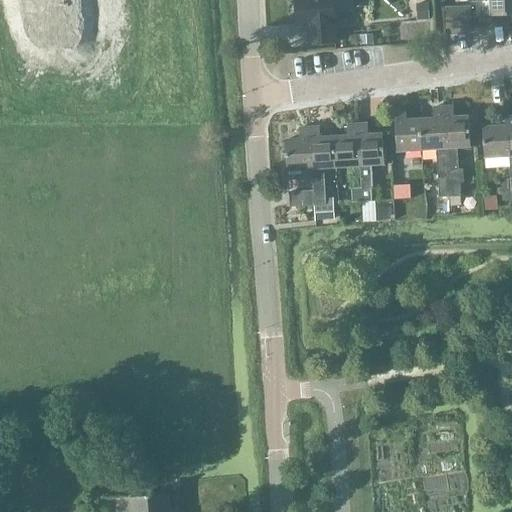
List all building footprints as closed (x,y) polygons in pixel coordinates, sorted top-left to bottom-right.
[(334,0),(295,0),(298,25),(311,24),(312,31),(309,31),(310,45),(335,43),(333,22),(336,22),(334,0)] [(511,0),(468,0),(469,2),(484,2),(483,0),(493,0),(494,16),(511,15),(511,0)] [(468,9),(445,10),(446,29),(469,28),(468,9)] [(422,152),(445,151),(446,151),(444,109),(435,110),(435,120),(421,121),(422,152)] [(448,197),(449,197),(460,197),(460,183),(459,183),(458,168),(456,150),(470,149),(469,118),(454,119),(454,109),(444,109),(446,151),(445,151),(447,170),(448,183),(448,197)] [(422,152),(421,121),(407,122),(406,111),(396,112),(398,153),(422,152)] [(498,128),(484,129),(486,160),(507,158),(509,158),(507,117),(498,117),(498,128)] [(368,125),(358,126),(361,167),(362,190),(362,204),(363,222),(376,221),(375,203),(371,203),(370,189),(372,189),(371,166),(385,165),(383,135),(369,136),(368,125)] [(349,137),(335,138),(336,168),(361,167),(358,126),(348,127),(349,137)] [(301,140),(287,141),(289,171),(312,169),(310,129),(300,130),(301,140)] [(320,129),(310,129),(312,169),(313,192),(314,205),(314,209),(326,208),(324,169),(336,168),(335,138),(321,138),(320,129)] [(501,180),(498,180),(500,202),(509,201),(509,193),(511,192),(511,179),(508,179),(501,180)] [(448,197),(448,183),(438,184),(438,205),(449,204),(449,197),(448,197)] [(399,186),(400,200),(410,199),(409,185),(399,186)] [(362,190),(352,190),(353,204),(362,204),(362,190)] [(313,192),(288,193),(289,207),(314,205),(313,192)] [(511,465),(511,450),(503,456),(510,467),(511,465)] [(131,511),(168,511),(167,496),(131,499),(131,511)]
